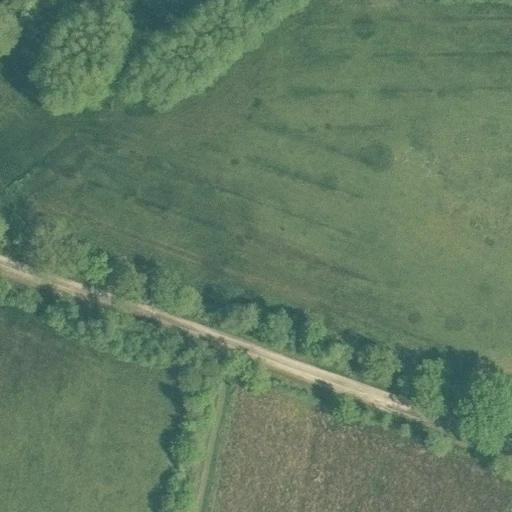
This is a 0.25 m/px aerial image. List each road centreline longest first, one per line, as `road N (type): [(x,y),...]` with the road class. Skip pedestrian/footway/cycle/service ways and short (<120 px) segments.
road 1 (track): [(228,347),(511,451)]
road 2 (track): [(0,265),(228,347)]
